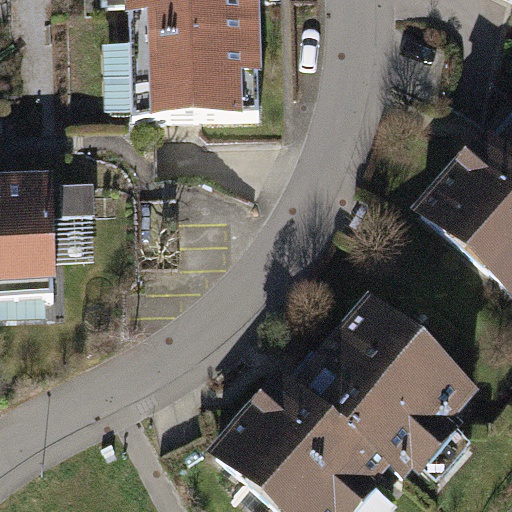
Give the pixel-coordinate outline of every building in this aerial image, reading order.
[(261,0),(126,0),(130,129),(266,126),(261,0)] [(481,137),(410,220),(511,307),(511,130),(496,149),(481,137)] [(0,301),(56,302),(54,183),(0,185),(0,301)] [(99,195),(62,194),(60,271),(96,272),(99,195)] [(207,464),(262,511),(363,511),(388,480),(405,494),(482,405),(369,306),(293,396),(278,384),(207,464)]
